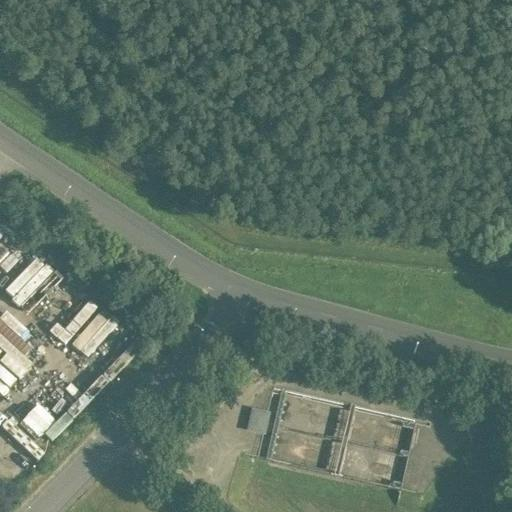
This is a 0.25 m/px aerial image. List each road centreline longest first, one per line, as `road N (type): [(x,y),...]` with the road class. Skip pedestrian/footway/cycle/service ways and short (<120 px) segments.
road 1 (residential): [(249,295),(39,511)]
road 2 (unclassified): [(0,137),(190,266),(249,295)]
road 3 (unclassified): [(249,295),(511,368)]
